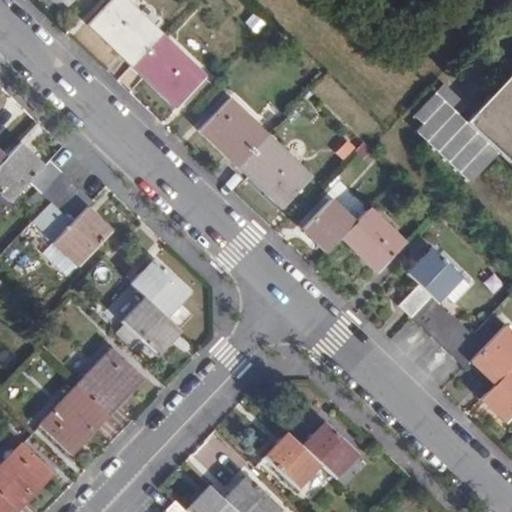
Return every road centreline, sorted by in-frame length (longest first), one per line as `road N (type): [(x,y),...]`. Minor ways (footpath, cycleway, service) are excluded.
road 1 (tertiary): [(0,25),(289,294)]
road 2 (tertiary): [(289,294),(511,511)]
road 3 (residential): [(289,294),(85,511)]
